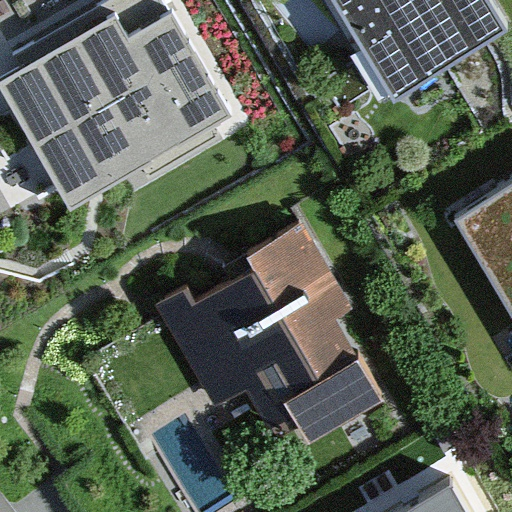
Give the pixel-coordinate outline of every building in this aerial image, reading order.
[(159,0),(119,0),(0,64),(0,150),(25,197),(85,166),(101,196),(229,128),(159,0)] [(511,5),(508,0),(353,0),(400,78),(511,10),(511,5)] [(511,158),(450,196),(511,297),(511,158)] [(293,235),(160,311),(209,397),(242,379),(277,439),(361,391),(320,318),(336,309),(293,235)] [(453,511),(440,490),(403,511),(453,511)]
